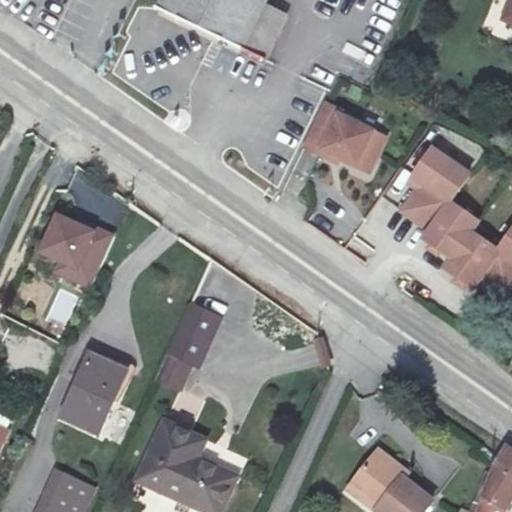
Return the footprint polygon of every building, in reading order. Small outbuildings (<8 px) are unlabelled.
[(164,0),(158,14),(310,89),(332,44),(307,30),(321,0),(164,0)] [(343,117),(325,108),(308,143),(311,145),(325,151),(323,155),(357,172),(365,156),(377,162),(385,144),(341,121),(343,117)] [(476,187),(441,161),(421,189),(429,195),(409,222),(437,242),(431,250),(459,270),(451,280),(479,300),(485,292),(511,310),(511,253),(505,264),(477,244),(484,234),(457,214),(476,187)] [(98,234),(55,214),(37,256),(57,267),(52,276),(88,294),(116,236),(100,228),(98,234)] [(196,305),(158,382),(186,395),(221,318),(196,305)] [(139,377),(91,354),(61,419),(107,441),(139,377)] [(210,441),(168,423),(142,483),(205,511),(225,511),(240,478),(202,460),(210,441)] [(0,462),(12,437),(0,431),(0,462)] [(511,497),(511,447),(509,445),(496,467),(477,511),(504,511),(507,507),(511,497)] [(398,465),(377,450),(354,484),(385,506),(381,511),(425,511),(435,498),(394,470),(398,465)] [(92,511),(101,495),(60,474),(39,511),(92,511)]
